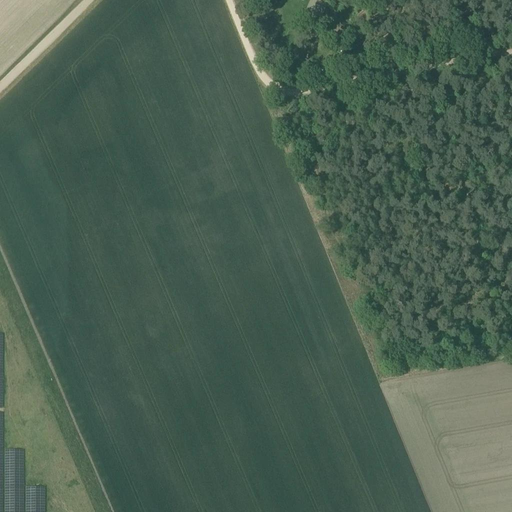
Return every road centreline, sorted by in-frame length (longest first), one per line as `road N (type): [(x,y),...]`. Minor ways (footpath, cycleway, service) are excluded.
road 1 (track): [(228,0),(267,83),(296,85),(511,48)]
road 2 (track): [(0,84),(87,0)]
